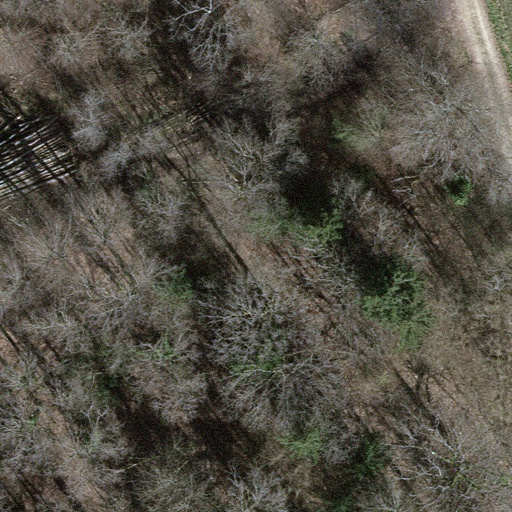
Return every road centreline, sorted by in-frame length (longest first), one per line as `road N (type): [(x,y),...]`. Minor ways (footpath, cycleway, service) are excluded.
road 1 (track): [(0,224),(476,7)]
road 2 (track): [(511,126),(474,0)]
